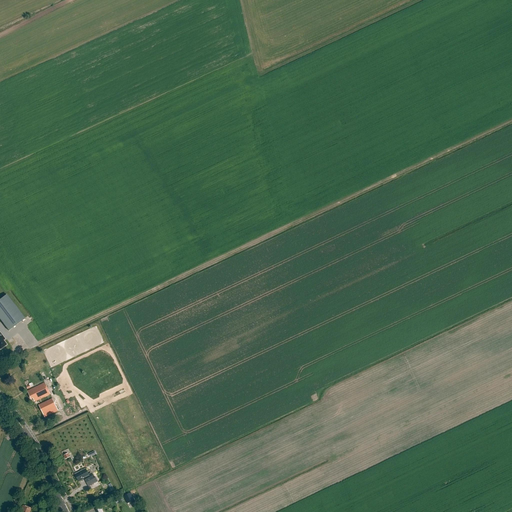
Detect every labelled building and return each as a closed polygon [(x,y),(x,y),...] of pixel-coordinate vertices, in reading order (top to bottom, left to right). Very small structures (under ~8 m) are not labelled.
[(6,295),(0,299),(0,319),(8,331),(24,319),(6,295)] [(33,399),(35,402),(50,394),(45,383),(27,391),(31,399),(33,399)] [(58,411),(52,399),(39,405),(45,418),(58,411)] [(86,469),(75,475),(79,482),(85,479),(86,479),(88,482),(94,479),(91,474),(89,475),(86,469)] [(130,493),(123,496),(127,504),(130,503),(130,502),(132,501),(133,503),(135,502),(130,493)]
